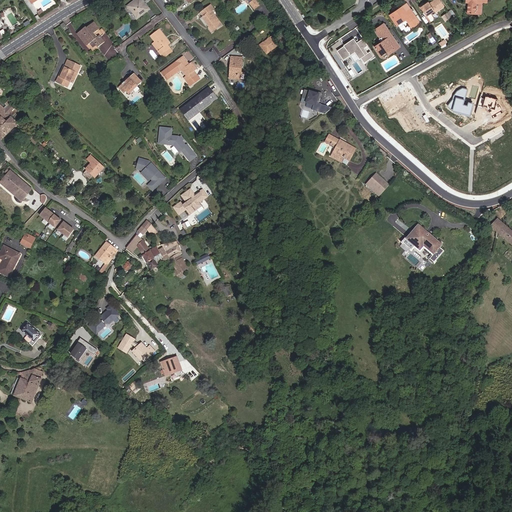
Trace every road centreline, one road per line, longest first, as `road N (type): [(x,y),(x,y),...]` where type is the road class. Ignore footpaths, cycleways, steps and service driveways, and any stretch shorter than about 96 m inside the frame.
road 1 (unclassified): [(311,41),(361,117),(438,188),(479,203),(511,191)]
road 2 (residential): [(121,244),(41,188),(0,142)]
